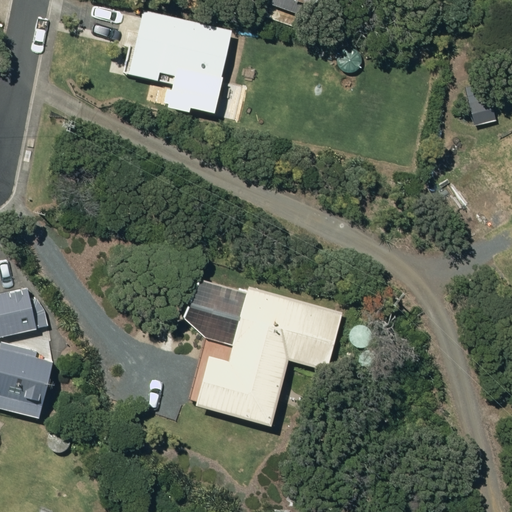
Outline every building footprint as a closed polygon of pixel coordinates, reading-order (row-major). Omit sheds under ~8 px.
[(253,0),(252,3),(303,21),(306,13),(301,11),(305,0),(253,0)] [(135,14),(119,80),(147,87),(149,77),(170,82),(184,26),(135,14)] [(492,122),(487,99),(465,104),(469,126),(492,122)] [(399,147),(401,148),(407,148),(409,148),(412,147),(414,145),(417,143),(418,141),(420,139),(421,136),(421,133),(421,131),(421,128),(420,125),(418,123),(417,121),(415,119),(412,117),(410,116),(407,116),(404,116),(401,116),(399,117),(396,118),(394,120),(392,122),(390,124),(389,127),(389,129),(388,132),(389,135),(389,138),(391,140),(392,142),(394,144),(396,146),(399,147)] [(201,336),(183,400),(258,422),(277,356),(317,367),(334,309),(240,282),(238,289),(191,276),(174,314),(196,334),(201,336)] [(18,286),(0,289),(0,331),(42,323),(37,296),(20,299),(18,286)] [(0,350),(0,408),(27,415),(42,362),(0,350)]
